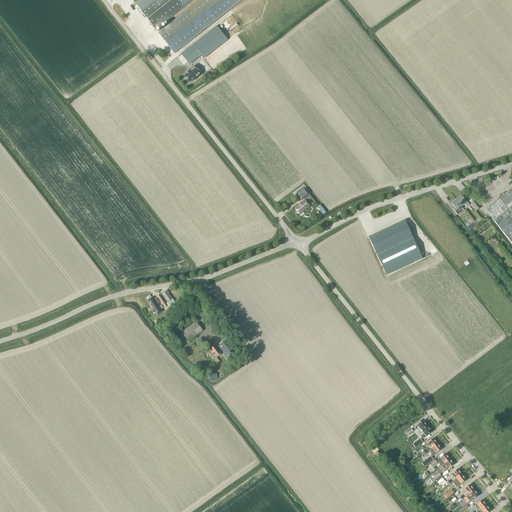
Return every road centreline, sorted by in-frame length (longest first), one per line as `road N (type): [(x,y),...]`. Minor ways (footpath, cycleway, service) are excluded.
road 1 (unclassified): [(510,511),(300,246)]
road 2 (unclassified): [(0,341),(116,295),(206,277),(294,238)]
road 3 (unclassified): [(294,238),(103,0)]
road 4 (unclassified): [(300,246),(376,205),(511,164)]
